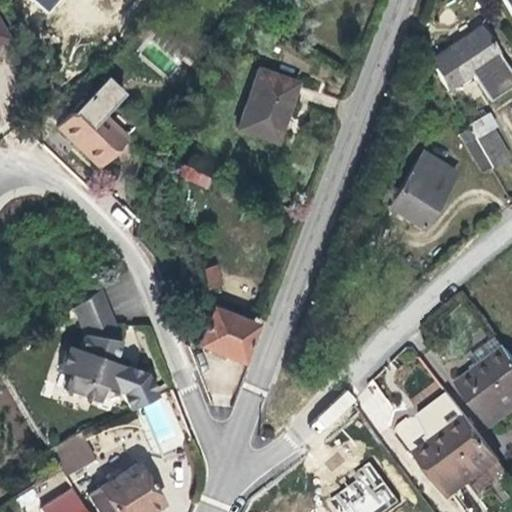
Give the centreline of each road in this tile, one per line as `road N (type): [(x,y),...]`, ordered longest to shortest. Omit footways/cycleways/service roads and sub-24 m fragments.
road 1 (tertiary): [(223,477),(400,0)]
road 2 (residential): [(223,477),(129,250),(75,196),(8,161)]
road 3 (residential): [(223,477),(299,437),(511,227)]
